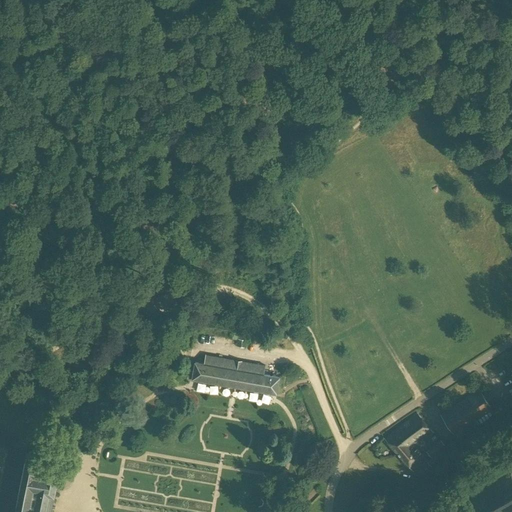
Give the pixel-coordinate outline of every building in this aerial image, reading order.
[(277,392),(280,376),(267,373),(269,365),(210,355),(210,359),(207,359),(206,362),(195,361),(193,377),(277,392)] [(480,389),(442,414),(456,435),(494,410),(480,389)] [(399,427),(415,447),(433,432),(417,412),(399,427)] [(397,452),(413,471),(426,461),(417,449),(413,452),(411,450),(415,447),(399,427),(386,438),(397,452)] [(432,458),(439,452),(446,447),(440,440),(426,451),(432,458)] [(59,474),(62,459),(50,456),(28,452),(16,510),(15,510),(14,511),(45,511),(49,496),(54,497),(59,474)] [(439,452),(432,458),(427,462),(433,469),(445,458),(439,452)] [(511,511),(511,500),(498,508),(500,511),(511,511)]
